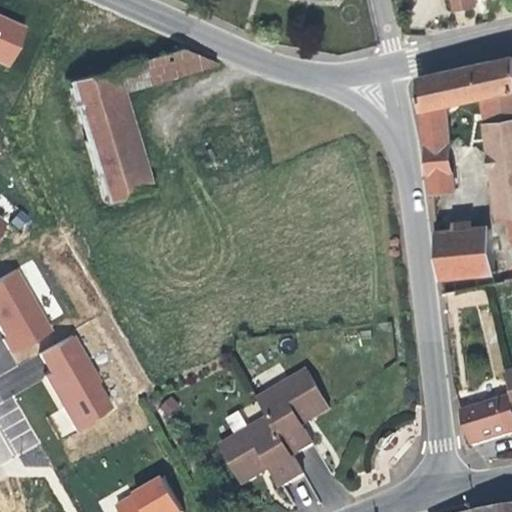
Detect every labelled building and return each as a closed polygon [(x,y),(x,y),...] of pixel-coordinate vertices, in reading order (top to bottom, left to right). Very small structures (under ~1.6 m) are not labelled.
[(0,17),(0,64),(1,65),(19,26),(0,17)] [(113,110),(74,120),(79,136),(117,126),(134,188),(146,185),(119,89),(215,64),(174,47),(101,68),(113,110)] [(511,55),(417,76),(423,127),(446,125),(444,102),(481,94),(505,88),(506,99),(511,97),(511,55)] [(113,110),(101,68),(63,79),(74,120),(113,110)] [(511,117),(511,97),(506,99),(505,88),(481,94),(484,120),(511,117)] [(511,243),(511,117),(484,120),(498,217),(488,224),(458,227),(453,188),(429,190),(440,291),(495,282),(491,246),(511,243)] [(453,188),(446,125),(423,127),(429,190),(453,188)] [(134,188),(117,126),(79,136),(96,199),(134,188)] [(9,269),(0,274),(0,345),(4,352),(43,330),(9,269)] [(455,293),(457,308),(487,303),(485,289),(455,293)] [(65,335),(33,353),(44,372),(38,375),(53,401),(56,400),(59,405),(56,407),(69,429),(83,421),(82,419),(103,407),(90,383),(92,382),(65,335)] [(256,398),(267,418),(288,456),(310,444),(300,425),(327,410),(306,371),(256,398)] [(511,372),(503,374),(511,413),(511,372)] [(511,434),(511,414),(508,397),(499,399),(507,435),(511,434)] [(507,435),(499,399),(456,408),(466,444),(507,435)] [(299,475),(267,418),(218,445),(239,484),(267,468),(277,487),(299,475)] [(178,511),(160,480),(113,507),(115,511),(178,511)]
